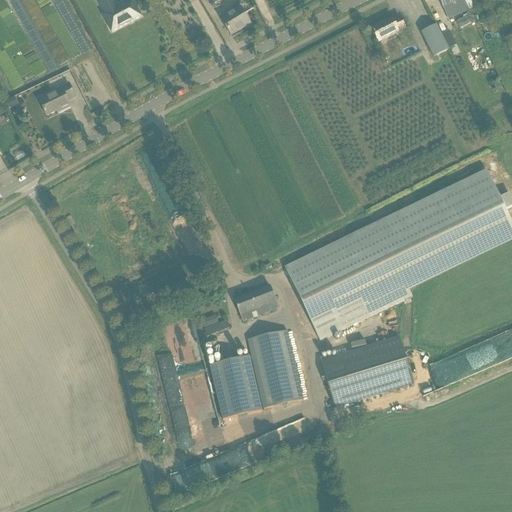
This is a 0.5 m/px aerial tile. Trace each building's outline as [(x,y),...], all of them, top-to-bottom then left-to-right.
[(132,0),(130,0),(116,8),(113,2),(111,0),(96,0),(104,14),(102,15),(111,32),(141,17),(132,0)] [(459,4),(465,1),(466,1),(465,0),(439,0),(448,17),(456,14),(453,6),(459,4)] [(465,0),(466,1),(465,1),(469,10),(479,6),(476,0),(465,0)] [(221,20),(231,36),(250,24),(240,8),(221,20)] [(471,24),(467,16),(456,21),(460,29),(469,25),(471,24)] [(375,34),(376,37),(379,43),(405,30),(404,27),(400,18),(393,21),(392,19),(380,25),(379,24),(371,28),(374,32),(373,32),(374,34),(375,34)] [(449,50),(436,25),(421,33),(433,58),(449,50)] [(449,32),(442,36),(449,50),(450,50),(456,47),(449,32)] [(39,100),(43,107),(44,110),(45,113),(47,116),(61,109),(62,111),(70,107),(67,102),(75,98),(71,89),(69,85),(61,89),(39,100)] [(13,98),(5,102),(9,109),(17,105),(13,98)] [(511,224),(486,171),(285,268),(317,335),(325,332),(327,338),(403,302),(412,297),(409,291),(410,291),(511,241),(511,224)] [(136,177),(123,183),(137,213),(150,207),(136,177)] [(132,229),(114,200),(100,209),(118,237),(132,229)] [(104,274),(116,267),(108,251),(95,257),(104,274)] [(243,323),(278,309),(270,287),(234,301),(243,323)] [(208,319),(202,322),(205,329),(211,326),(208,319)] [(205,329),(203,330),(206,337),(229,328),(226,320),(211,326),(205,329)] [(248,340),(264,410),(303,401),(287,331),(248,340)] [(320,361),(335,409),(413,385),(399,337),(376,344),(320,361)] [(210,366),(223,421),(262,412),(250,357),(210,366)]
